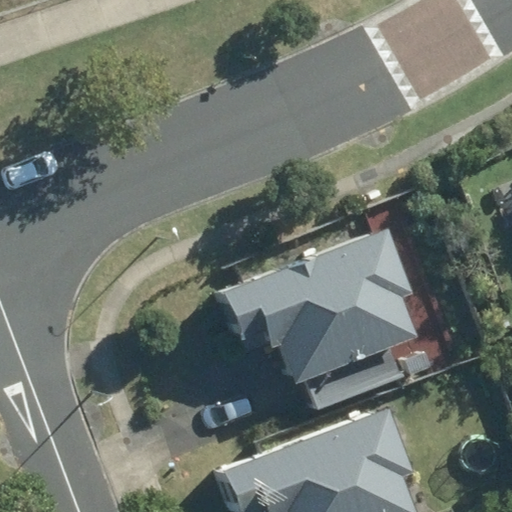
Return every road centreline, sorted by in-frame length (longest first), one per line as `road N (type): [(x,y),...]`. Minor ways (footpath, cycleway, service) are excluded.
road 1 (tertiary): [(0,219),(426,43),(507,0)]
road 2 (residential): [(74,511),(0,304)]
